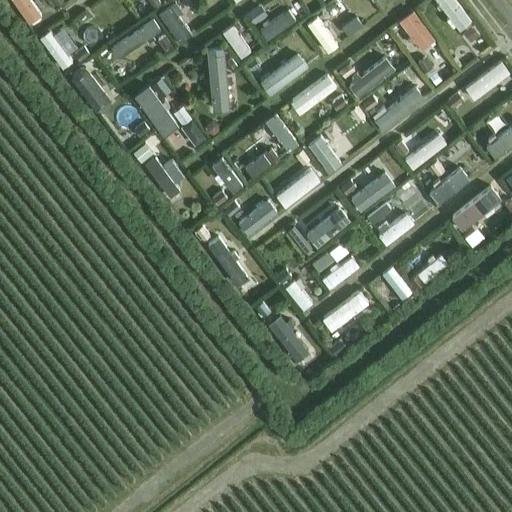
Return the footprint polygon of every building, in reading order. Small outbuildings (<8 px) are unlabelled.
[(125,0),(101,0),(116,12),(125,0)] [(167,0),(166,1),(185,31),(199,22),(184,0),(167,0)] [(278,28),(301,10),(293,0),(285,0),(267,14),(278,28)] [(425,39),(440,29),(423,0),(415,0),(405,6),(425,39)] [(470,0),(449,0),(469,36),(485,27),(470,0)] [(114,24),(121,42),(169,22),(161,4),(114,24)] [(325,6),(312,14),(327,41),(340,34),(325,6)] [(239,10),(227,16),(244,48),(255,42),(239,10)] [(66,59),(78,53),(58,18),(47,25),(66,59)] [(209,101),(232,101),(232,38),(207,37),(207,60),(193,60),(193,68),(209,69),(209,101)] [(363,61),(350,47),(340,57),(367,85),(400,54),(386,39),(363,61)] [(274,86),(287,80),(268,43),(255,50),(274,86)] [(511,57),(507,48),(467,70),(477,87),(511,66),(511,57)] [(102,101),(112,94),(87,57),(77,64),(102,101)] [(289,88),(301,104),(342,76),(331,60),(289,88)] [(389,121),(430,85),(416,69),(375,106),(389,121)] [(155,74),(141,84),(179,138),(193,128),(155,74)] [(293,144),(305,135),(280,100),(267,109),(293,144)] [(511,111),(488,129),(504,149),(511,142),(511,111)] [(454,130),(479,161),(493,149),(469,118),(454,130)] [(268,120),(245,132),(259,158),(273,151),(268,143),(278,137),(268,120)] [(416,156),(452,135),(444,120),(407,142),(416,156)] [(324,125),(313,132),(330,157),(341,150),(324,125)] [(244,174),(221,145),(210,154),(224,173),(213,182),(222,192),(244,174)] [(292,197),(326,168),(312,152),(278,181),(292,197)] [(463,153),(435,181),(447,193),(475,166),(463,153)] [(389,157),(354,184),(367,200),(401,174),(389,157)] [(413,167),(401,176),(416,196),(428,188),(413,167)] [(466,220),(509,191),(496,171),(453,200),(466,220)] [(254,224),(287,199),(276,183),(242,209),(254,224)] [(373,206),(392,233),(421,212),(410,197),(394,209),(385,197),(373,206)] [(309,222),(320,236),(348,215),(337,201),(309,222)] [(288,250),(301,247),(294,223),(281,227),(288,250)] [(430,270),(453,249),(440,235),(417,256),(430,270)] [(333,276),(365,257),(359,246),(326,265),(333,276)] [(407,290),(418,280),(394,253),(383,263),(407,290)] [(290,276),(308,300),(320,291),(302,267),(290,276)] [(335,320),(376,294),(363,275),(323,301),(335,320)] [(302,352),(314,345),(289,305),(277,313),(302,352)]
